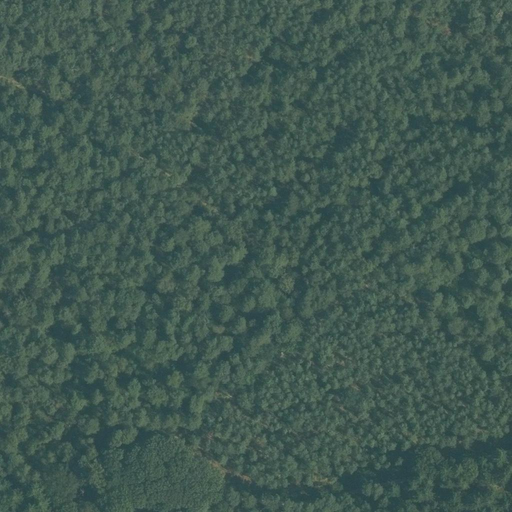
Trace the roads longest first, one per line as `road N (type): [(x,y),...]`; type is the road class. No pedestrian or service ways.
road 1 (track): [(0,70),(90,100),(340,303)]
road 2 (track): [(86,511),(340,303)]
road 3 (track): [(511,449),(321,498),(207,507)]
road 4 (track): [(340,303),(436,225),(511,213)]
road 5 (track): [(158,0),(49,86)]
